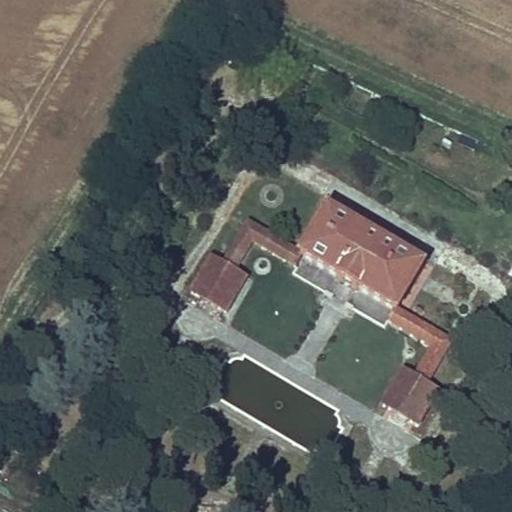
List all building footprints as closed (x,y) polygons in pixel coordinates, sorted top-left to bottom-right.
[(413,270),(316,210),(288,255),(285,262),(384,320),(387,315),(413,270)] [(247,233),(234,225),(208,269),(220,276),(240,245),(247,233)] [(288,255),(247,233),(240,245),(281,270),(285,262),(288,255)] [(227,286),(200,268),(185,293),(211,309),(227,286)] [(417,350),(424,337),(387,315),(384,320),(379,328),(417,350)] [(438,346),(424,337),(417,350),(400,382),(415,389),(438,346)] [(413,396),(394,384),(381,408),(401,420),(413,396)]
